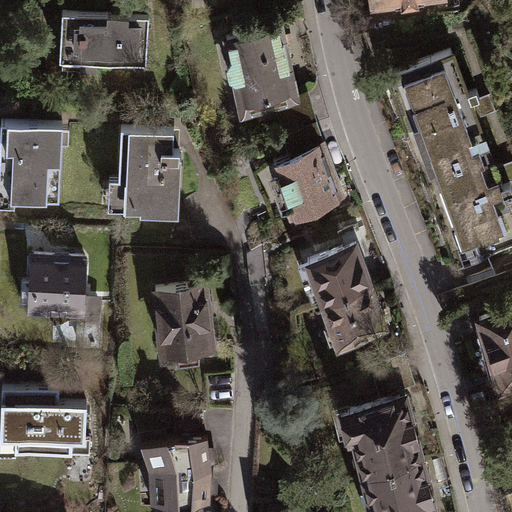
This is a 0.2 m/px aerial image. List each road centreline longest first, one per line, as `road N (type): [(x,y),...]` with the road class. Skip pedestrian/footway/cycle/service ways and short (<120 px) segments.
road 1 (residential): [(482,511),(423,294),(366,153),(329,0)]
road 2 (residential): [(238,511),(252,367)]
